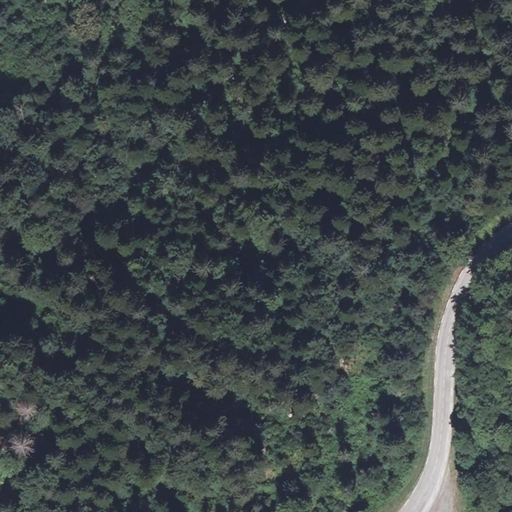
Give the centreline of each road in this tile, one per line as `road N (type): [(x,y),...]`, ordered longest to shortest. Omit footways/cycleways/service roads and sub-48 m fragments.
road 1 (track): [(0,258),(63,240),(128,190),(304,0)]
road 2 (secondary): [(511,238),(467,279),(448,328),(430,487),(414,511)]
